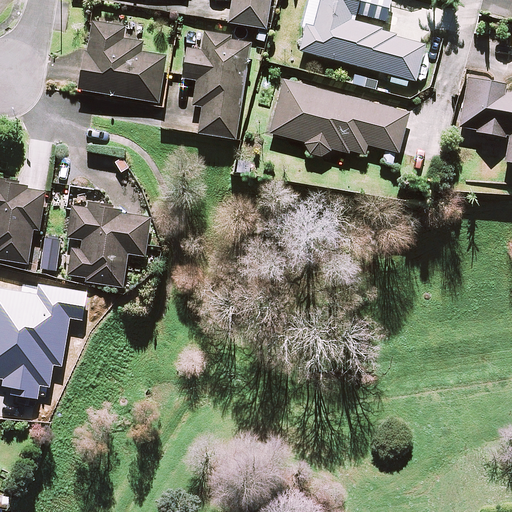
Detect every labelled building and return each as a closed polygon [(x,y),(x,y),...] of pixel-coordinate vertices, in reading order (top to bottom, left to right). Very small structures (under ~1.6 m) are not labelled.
[(272,0),(233,0),(230,23),(267,30),(272,0)] [(361,0),(322,0),(316,25),(308,23),(301,52),(395,76),(393,83),(416,89),(428,45),(380,33),(382,29),(355,22),(361,0)] [(125,27),(93,22),(82,91),(160,104),(167,57),(141,52),(142,42),(123,39),(125,27)] [(232,38),(205,34),(203,52),(189,50),(184,79),(199,81),(195,106),(205,107),(201,134),(237,140),(252,44),(232,41),(232,38)] [(511,86),(469,79),(460,129),(510,138),(506,163),(511,163),(511,86)] [(333,150),(365,158),(369,146),(400,154),(410,114),(285,80),(271,133),(303,142),(303,144),(304,147),(306,149),(307,151),(309,153),(312,154),(314,155),(317,156),(319,156),(322,156),(325,155),(327,154),(329,153),(331,152),(333,150)] [(0,261),(30,266),(36,232),(43,233),(49,194),(31,191),(32,189),(22,187),(23,183),(0,179),(0,261)] [(91,210),(75,207),(70,240),(85,243),(84,251),(75,250),(70,278),(89,281),(88,285),(125,291),(130,257),(147,259),(153,220),(126,216),(126,213),(117,211),(117,208),(92,204),(91,210)]
